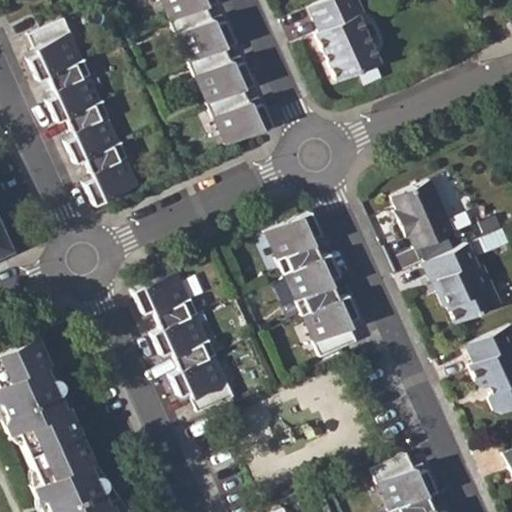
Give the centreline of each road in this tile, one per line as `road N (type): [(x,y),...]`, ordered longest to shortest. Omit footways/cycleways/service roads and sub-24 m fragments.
road 1 (residential): [(327,182),(472,511)]
road 2 (residential): [(198,511),(97,283)]
road 3 (residential): [(108,247),(289,167)]
road 4 (residential): [(343,145),(511,67)]
road 5 (residential): [(71,232),(0,62)]
road 6 (residential): [(243,0),(304,129)]
